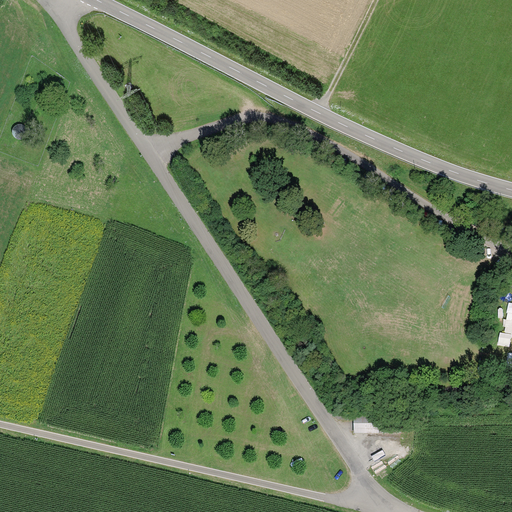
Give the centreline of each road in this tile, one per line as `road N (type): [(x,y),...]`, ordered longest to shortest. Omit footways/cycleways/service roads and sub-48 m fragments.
road 1 (secondary): [(511,189),(319,113),(97,0)]
road 2 (track): [(0,424),(386,509)]
road 3 (track): [(319,113),(375,0)]
